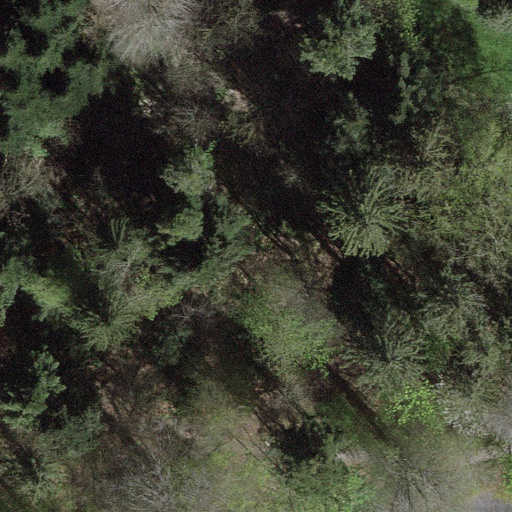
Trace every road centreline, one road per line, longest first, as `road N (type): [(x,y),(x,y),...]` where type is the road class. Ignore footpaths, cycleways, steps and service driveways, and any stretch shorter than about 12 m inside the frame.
road 1 (track): [(88,511),(498,324)]
road 2 (track): [(162,0),(112,53),(26,266),(0,380)]
